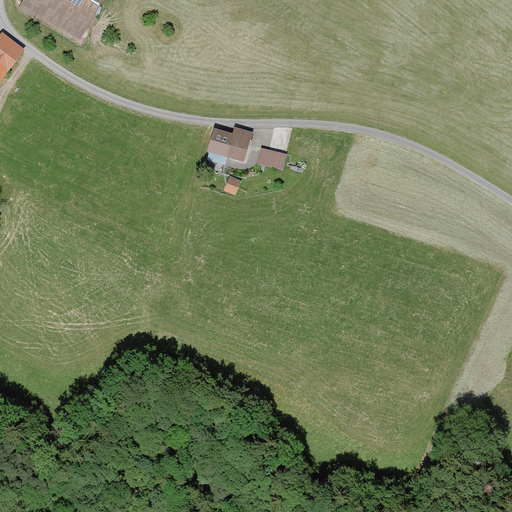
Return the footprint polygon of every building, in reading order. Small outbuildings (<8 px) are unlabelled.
[(18,0),(16,3),(78,41),(97,11),(103,0),(18,0)] [(0,80),(5,74),(14,62),(21,51),(0,36),(0,80)] [(204,154),(241,165),(249,136),(231,131),(229,139),(209,133),(204,154)] [(258,169),(281,174),(285,159),(261,154),(258,169)] [(222,195),(235,198),(236,190),(238,182),(226,179),(224,187),(222,195)]
